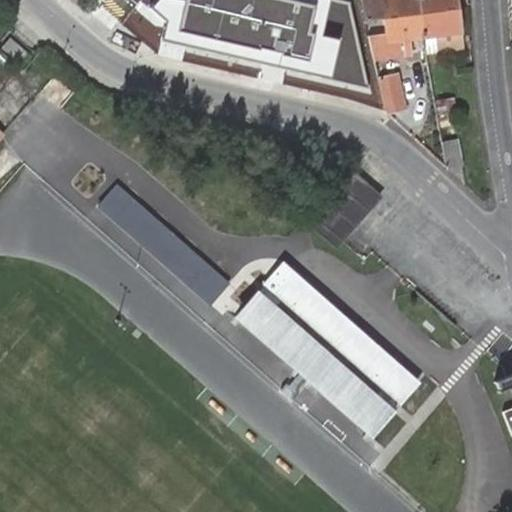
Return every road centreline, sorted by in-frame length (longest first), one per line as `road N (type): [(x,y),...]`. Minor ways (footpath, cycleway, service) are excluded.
road 1 (residential): [(40,0),(139,75),(383,140),(511,259)]
road 2 (residential): [(511,177),(488,0)]
